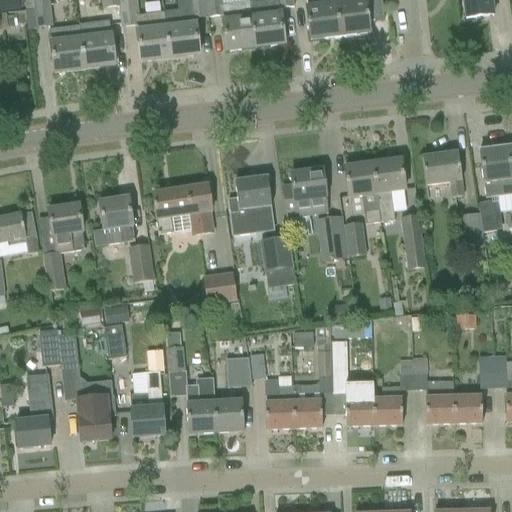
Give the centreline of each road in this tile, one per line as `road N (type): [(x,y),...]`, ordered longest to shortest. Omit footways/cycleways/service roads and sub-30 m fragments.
road 1 (residential): [(0,499),(511,472)]
road 2 (tertiary): [(0,149),(63,134),(420,93)]
